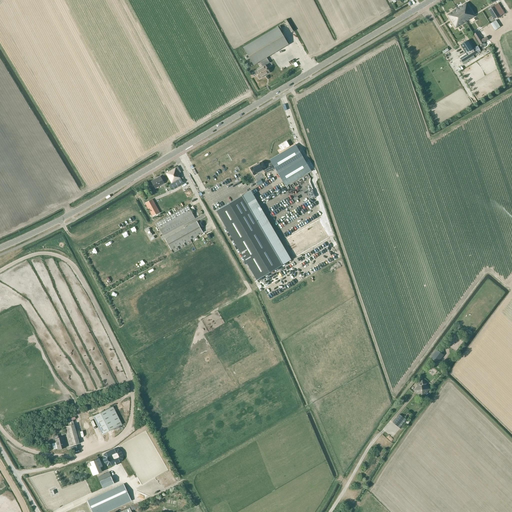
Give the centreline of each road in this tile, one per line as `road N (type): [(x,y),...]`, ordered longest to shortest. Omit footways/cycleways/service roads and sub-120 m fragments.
road 1 (tertiary): [(0,248),(431,0)]
road 2 (track): [(175,153),(249,288),(329,477),(340,479)]
road 3 (track): [(0,271),(47,252),(75,267),(132,387),(133,413),(122,434)]
road 4 (track): [(186,478),(310,405),(282,340)]
road 5 (track): [(203,511),(186,478),(147,491),(125,480),(59,511)]
road 6 (track): [(414,393),(372,440),(330,511)]
